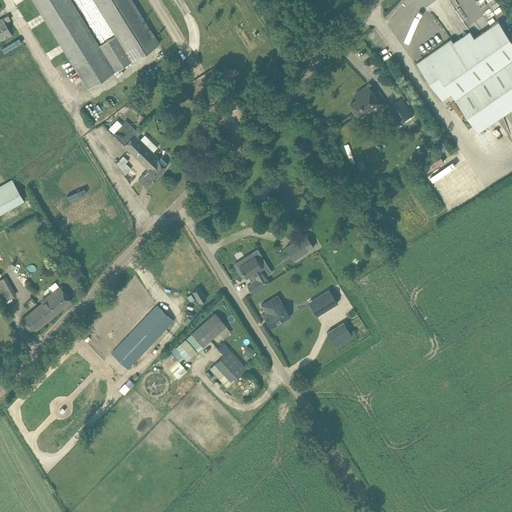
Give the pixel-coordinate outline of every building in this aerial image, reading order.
[(131,0),(93,0),(116,36),(100,45),(71,0),(32,0),(87,88),(159,44),(131,0)] [(0,41),(11,35),(2,18),(0,19),(0,41)] [(452,94),(479,132),(511,108),(511,39),(499,20),(466,43),(462,37),(454,42),(451,39),(416,63),(442,100),(452,94)] [(359,98),(349,104),(358,116),(366,110),(369,115),(386,103),(378,90),(374,93),(368,85),(356,94),(359,98)] [(389,108),(399,123),(413,114),(402,99),(389,108)] [(114,133),(112,134),(144,166),(147,163),(150,167),(138,179),(146,187),(166,167),(136,139),(140,135),(126,121),(122,125),(114,133)] [(125,161),(131,156),(127,151),(115,162),(125,174),(132,168),(125,161)] [(432,181),(449,205),(466,194),(465,192),(479,183),(471,171),(468,173),(464,167),(460,169),(453,158),(445,163),(441,158),(424,170),(427,174),(430,172),(435,179),(432,181)] [(0,186),(0,214),(24,201),(12,180),(0,186)] [(300,238),(285,248),(293,260),(309,250),(313,247),(305,235),(300,238)] [(251,253),(234,264),(240,275),(243,273),(246,277),(247,276),(251,283),(247,286),(252,293),(269,283),(268,283),(265,277),(260,269),(267,264),(257,250),(251,253)] [(0,279),(0,293),(5,302),(16,295),(5,276),(0,279)] [(51,294),(52,295),(22,320),(32,332),(63,308),(72,302),(60,287),(51,294)] [(192,291),(199,303),(206,299),(199,287),(192,291)] [(329,289),(313,299),(321,313),(338,303),(329,289)] [(262,314),(271,328),(290,316),(277,295),(261,305),(265,312),(262,314)] [(156,304),(110,352),(128,369),(173,320),(156,304)] [(226,326),(215,313),(181,343),(192,356),(226,326)] [(326,332),(335,346),(352,336),(344,322),(326,332)] [(247,345),(243,353),(252,357),(255,349),(247,345)] [(169,350),(159,358),(162,361),(178,378),(188,370),(171,353),(169,350)] [(215,365),(231,382),(247,368),(230,351),(215,365)] [(129,388),(133,383),(129,379),(125,384),(129,388)]
